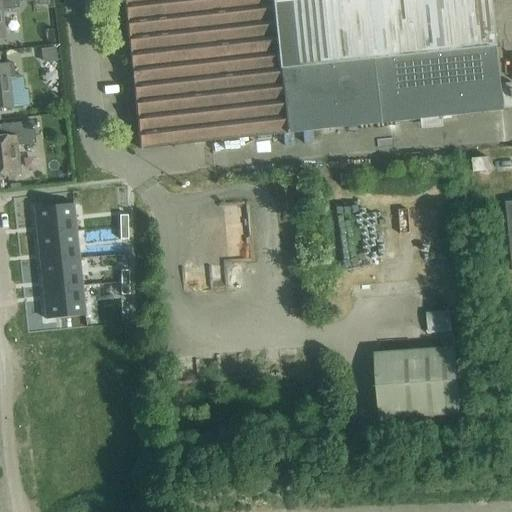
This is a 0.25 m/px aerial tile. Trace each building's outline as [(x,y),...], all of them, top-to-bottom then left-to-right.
[(0,0),(0,40),(4,40),(1,11),(18,9),(16,0),(0,0)] [(489,0),(123,0),(139,150),(242,139),(501,111),(489,0)] [(41,49),(43,63),(57,61),(55,48),(41,49)] [(12,64),(0,65),(0,109),(28,107),(26,91),(23,91),(22,78),(14,79),(12,64)] [(0,177),(19,176),(16,147),(35,145),(32,122),(0,125),(0,177)] [(495,155),(478,155),(478,170),(495,170),(495,155)] [(351,175),(340,176),(341,187),(352,186),(351,175)] [(72,205),(33,209),(36,237),(75,233),(72,205)] [(126,216),(119,216),(119,228),(127,228),(127,216),(126,216)] [(127,228),(119,228),(119,241),(127,241),(127,228)] [(75,233),(36,237),(39,265),(78,260),(75,233)] [(78,260),(39,265),(42,292),(81,288),(78,260)] [(127,271),(120,271),(120,284),(128,284),(128,271),(127,271)] [(128,284),(120,284),(120,296),(128,296),(128,284)] [(81,288),(42,292),(45,321),(84,316),(81,288)] [(432,310),(434,333),(459,331),(457,308),(432,310)] [(455,348),(376,354),(380,420),(460,414),(455,348)]
